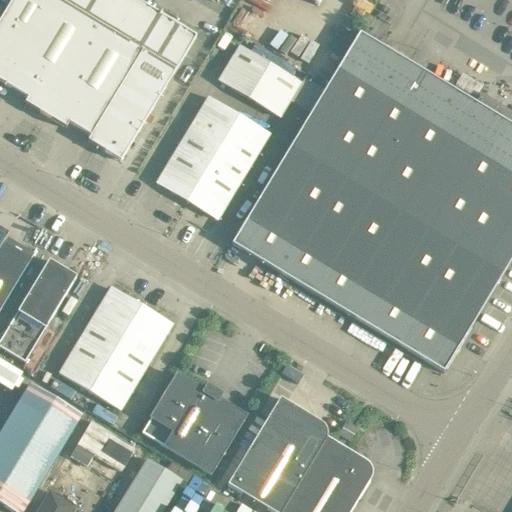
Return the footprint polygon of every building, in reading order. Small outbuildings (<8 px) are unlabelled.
[(91,136),(88,142),(121,162),(197,37),(136,0),(13,0),(0,22),(0,81),(29,99),(26,104),(67,129),(70,123),(91,136)] [(476,103),(360,33),(232,245),(247,254),(444,373),(511,261),(511,111),(503,107),(482,93),(476,103)] [(240,46),(219,81),(281,118),(302,84),(240,46)] [(209,98),(157,183),(219,220),(271,135),(209,98)] [(9,236),(0,230),(0,250),(5,243),(9,236)] [(0,312),(32,259),(5,243),(0,250),(0,312)] [(50,261),(0,343),(0,347),(25,363),(77,277),(50,261)] [(111,289),(59,374),(121,412),(173,326),(111,289)] [(178,375),(142,434),(211,476),(247,417),(219,400),(222,396),(208,387),(205,392),(178,375)] [(0,504),(12,511),(24,511),(82,416),(31,385),(0,435),(0,504)] [(231,480),(228,486),(271,511),(282,511),(327,438),(328,438),(328,434),(327,430),(325,426),(321,423),(308,415),(281,398),(269,417),(231,480)] [(359,429),(347,422),(339,435),(351,442),(359,429)] [(80,481),(109,436),(90,424),(62,469),(80,481)] [(327,438),(282,511),(352,511),(371,481),(372,477),(373,473),(372,468),(369,465),(366,462),(353,454),(328,438),(327,438)] [(164,511),(183,482),(148,461),(116,511),(164,511)] [(72,511),(77,504),(49,488),(35,511),(72,511)]
